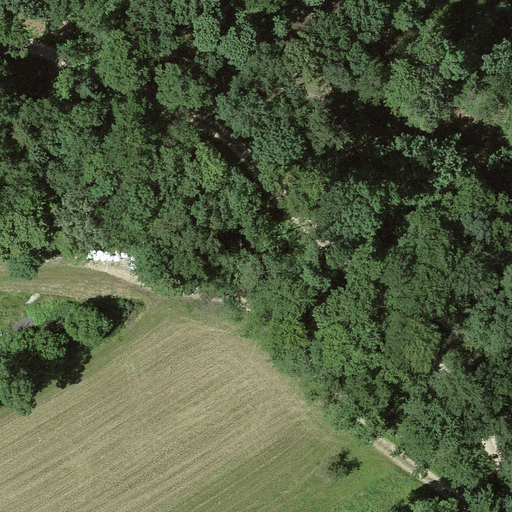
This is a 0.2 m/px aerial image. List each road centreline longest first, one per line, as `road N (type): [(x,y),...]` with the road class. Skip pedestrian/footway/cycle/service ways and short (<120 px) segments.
road 1 (track): [(0,35),(116,78),(231,145),(472,415),(511,489)]
road 2 (track): [(470,511),(356,428),(265,322),(219,296),(47,261)]
